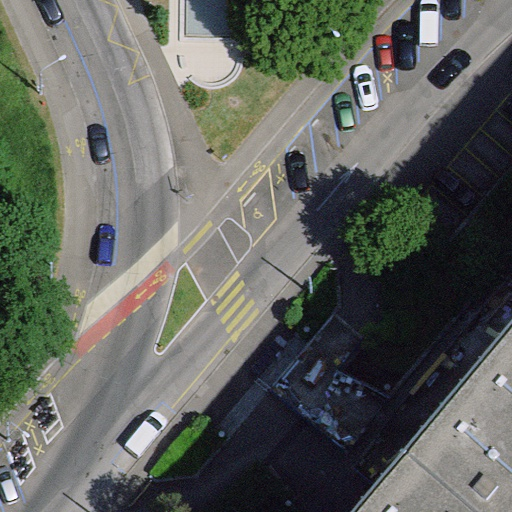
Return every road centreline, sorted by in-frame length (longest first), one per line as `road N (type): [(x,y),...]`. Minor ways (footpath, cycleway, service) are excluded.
road 1 (residential): [(134,397),(223,282),(481,0)]
road 2 (residential): [(134,397),(141,175),(131,119),(80,0)]
road 3 (residential): [(41,511),(134,397)]
